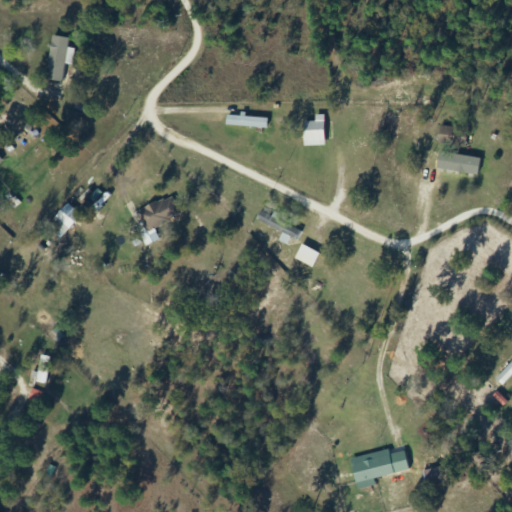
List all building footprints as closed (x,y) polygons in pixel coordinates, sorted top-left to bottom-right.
[(66,80),(74,46),(58,42),(50,76),(66,80)] [(302,148),(323,148),(323,116),(314,116),(314,123),(302,123),(302,148)] [(225,128),(267,129),(267,119),(225,118),(225,128)] [(436,148),(466,148),(466,129),(437,128),(436,148)] [(289,241),(290,238),(295,241),(300,231),(261,210),(254,222),(289,241)] [(312,270),(319,256),(301,246),(294,260),(312,270)] [(511,360),(494,381),(503,388),(511,377),(511,360)] [(5,434),(15,440),(18,434),(8,429),(5,434)] [(392,475),(388,457),(349,466),(353,484),(392,475)] [(452,466),(421,470),(423,487),(454,483),(452,466)]
